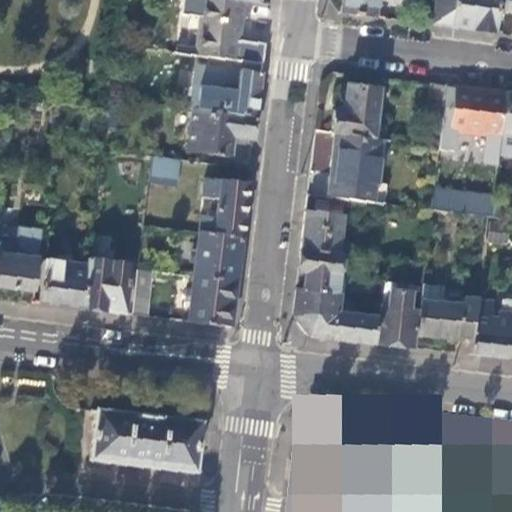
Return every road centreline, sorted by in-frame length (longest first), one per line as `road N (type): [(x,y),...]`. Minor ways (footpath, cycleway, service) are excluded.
road 1 (residential): [(295,37),(255,364)]
road 2 (tertiary): [(255,364),(511,393)]
road 3 (tertiary): [(0,336),(255,364)]
road 4 (residential): [(239,501),(0,480)]
road 5 (residential): [(511,62),(295,37)]
road 6 (tertiary): [(255,364),(239,501)]
